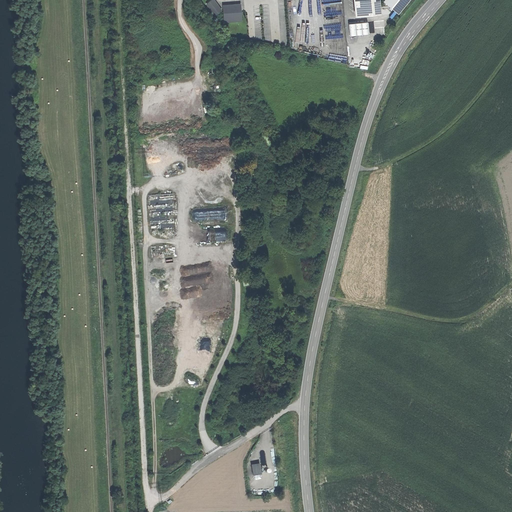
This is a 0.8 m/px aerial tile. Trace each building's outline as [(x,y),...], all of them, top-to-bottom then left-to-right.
[(214,0),(210,0),(207,3),(215,15),(222,9),(214,0)] [(354,0),(356,15),(382,13),(382,11),(380,0),(354,0)] [(383,0),(399,12),(408,0),(383,0)] [(241,4),(223,5),(225,21),(242,20),(241,4)] [(366,23),(348,24),(349,35),(367,33),(366,23)] [(212,180),(214,197),(226,196),(224,181),(216,182),(216,180),(212,180)] [(191,385),(201,386),(203,372),(198,371),(198,376),(193,375),(191,385)] [(252,464),(254,474),(262,473),(261,463),(252,464)]
